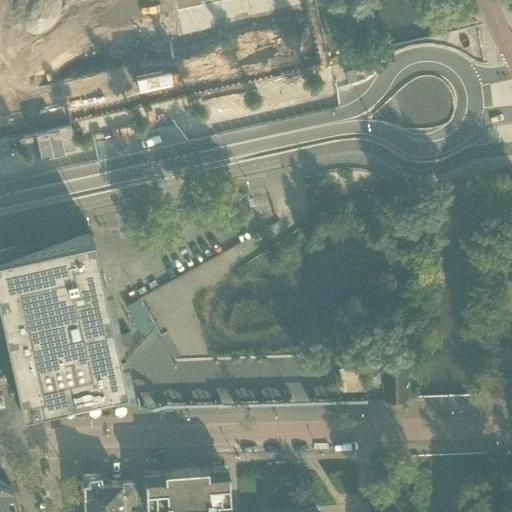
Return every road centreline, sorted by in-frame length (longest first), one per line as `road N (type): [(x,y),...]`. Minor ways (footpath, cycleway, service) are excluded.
road 1 (residential): [(56,511),(48,435),(415,428)]
road 2 (tertiary): [(344,123),(0,199)]
road 3 (unknown): [(0,88),(255,32),(257,0)]
road 4 (tertiary): [(467,81),(441,58),(406,58),(344,123)]
road 5 (tertiary): [(344,123),(427,153),(455,142),(469,123)]
